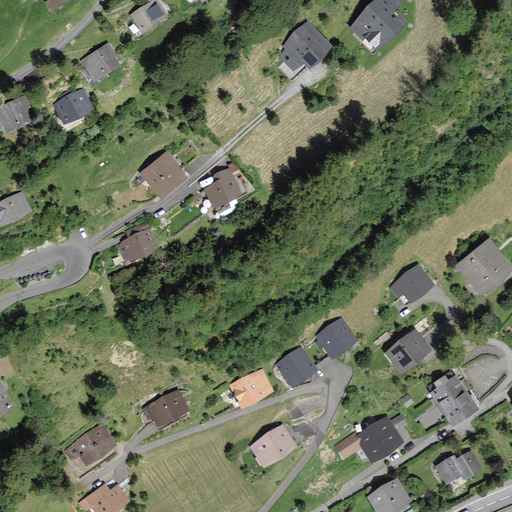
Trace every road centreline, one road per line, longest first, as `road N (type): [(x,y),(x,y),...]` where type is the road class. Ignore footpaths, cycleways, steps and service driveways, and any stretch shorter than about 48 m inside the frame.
road 1 (residential): [(316,511),(511,392)]
road 2 (residential): [(0,303),(59,283),(76,264),(61,250),(0,273)]
road 3 (residential): [(0,87),(103,0)]
